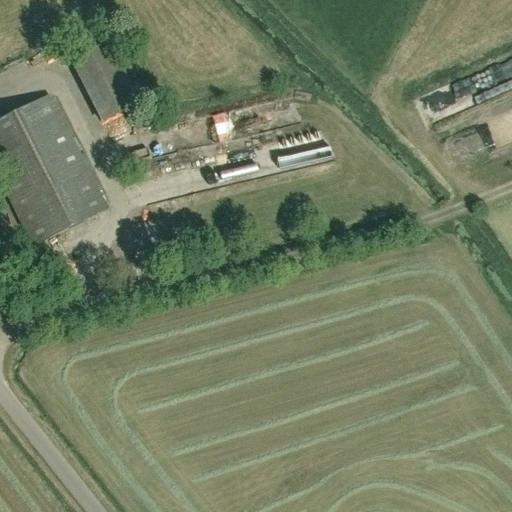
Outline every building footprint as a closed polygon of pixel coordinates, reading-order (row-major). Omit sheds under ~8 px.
[(101,123),(138,105),(107,45),(71,63),(101,123)] [(0,182),(33,248),(106,211),(49,98),(0,122),(0,182)] [(191,137),(226,129),(225,123),(232,122),(230,116),(272,108),(270,99),(226,108),(209,112),(210,116),(188,120),(191,137)] [(167,128),(132,136),(135,151),(170,143),(167,128)] [(156,153),(156,172),(198,172),(199,153),(156,153)] [(364,511),(389,511),(394,500),(371,493),(364,511)]
